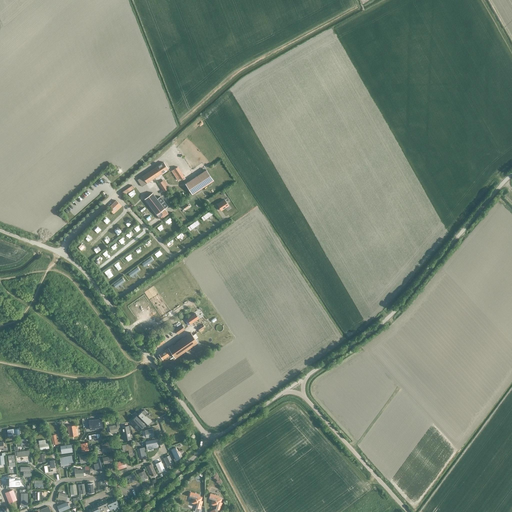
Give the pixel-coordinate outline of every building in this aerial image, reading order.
[(164,162),(137,180),(142,186),(168,169),(164,162)] [(176,166),(168,171),(171,175),(178,171),(176,166)] [(185,184),(192,194),(213,180),(206,170),(185,184)] [(158,184),(163,192),(169,187),(164,180),(158,184)] [(132,185),(123,191),(125,194),(134,188),(132,185)] [(156,215),(160,219),(167,213),(164,209),(157,199),(152,193),(144,199),(156,215)] [(160,196),(157,199),(164,209),(168,206),(160,196)] [(116,200),(110,206),(114,210),(120,205),(116,200)] [(217,204),(221,210),(228,205),(225,200),(217,204)] [(195,313),(187,319),(190,324),(199,318),(195,313)] [(191,333),(157,356),(160,361),(172,353),(175,358),(198,342),(191,333)] [(138,414),(148,425),(152,421),(145,416),(148,413),(145,410),(142,413),(140,412),(138,414)] [(136,416),(131,421),(139,430),(144,425),(136,416)] [(101,419),(89,421),(90,430),(95,429),(95,428),(102,427),(101,419)] [(116,422),(117,425),(109,426),(111,433),(118,431),(118,429),(120,428),(119,422),(116,422)] [(74,435),(77,435),(76,428),(78,428),(77,425),(68,426),(69,434),(74,433),(74,435)] [(124,440),(131,439),(129,425),(123,426),(125,436),(123,436),(124,440)] [(152,429),(145,430),(146,437),(154,436),(152,429)] [(26,439),(23,439),(17,440),(18,443),(16,443),(16,447),(17,447),(24,446),(24,443),(26,441),(26,439)] [(156,447),(155,443),(157,443),(156,439),(146,441),(147,449),(156,447)] [(102,449),(103,448),(104,450),(113,449),(112,443),(109,444),(109,442),(104,443),(105,445),(101,445),(102,449)] [(131,443),(122,445),(123,451),(128,450),(129,453),(133,453),(131,443)] [(71,444),(60,446),(61,451),(65,451),(65,453),(72,452),(71,444)] [(175,459),(182,456),(175,447),(171,450),(171,451),(173,454),(175,459)] [(145,456),(143,448),(137,449),(139,458),(142,457),(145,456)] [(72,455),(59,457),(61,466),(68,465),(68,463),(73,462),(72,455)] [(169,464),(172,463),(169,455),(164,458),(167,466),(169,465),(169,464)] [(99,458),(93,459),(94,463),(95,469),(95,468),(96,470),(102,469),(99,458)] [(51,465),(48,465),(49,471),(54,470),(54,471),(56,470),(56,467),(54,460),(50,460),(51,465)] [(124,460),(122,461),(116,463),(118,469),(126,467),(124,460)] [(161,461),(156,464),(159,472),(165,469),(161,461)] [(151,464),(147,466),(151,476),(156,474),(151,464)] [(21,471),(24,471),(24,476),(31,476),(31,471),(30,471),(30,467),(21,467),(21,471)] [(83,476),(83,475),(83,470),(78,470),(78,468),(75,468),(75,476),(83,476)] [(144,471),(139,473),(143,480),(147,478),(144,471)] [(135,476),(134,473),(125,477),(128,483),(136,480),(135,477),(135,476)] [(20,486),(20,480),(14,480),(14,478),(6,478),(6,486),(20,486)] [(13,490),(5,493),(9,502),(17,500),(13,490)] [(200,508),(202,501),(200,500),(201,498),(198,497),(199,495),(196,494),(196,493),(194,493),(190,492),(189,496),(193,498),(192,502),(197,504),(196,507),(197,507),(196,509),(199,510),(200,508)] [(214,495),(210,494),(209,498),(213,499),(212,504),(216,505),(215,509),(216,509),(210,511),(216,511),(218,511),(218,509),(220,510),(222,502),(220,502),(220,499),(218,498),(218,496),(216,495),(215,494),(214,495)] [(104,502),(102,503),(106,511),(107,511),(106,510),(109,508),(110,510),(107,502),(106,500),(103,501),(104,502)] [(107,502),(110,510),(113,509),(114,511),(116,510),(111,501),(110,502),(109,501),(107,502)] [(69,508),(67,502),(60,505),(62,511),(69,508)] [(97,504),(100,511),(101,511),(104,511),(105,511),(106,511),(102,503),(99,504),(99,503),(97,504)]
